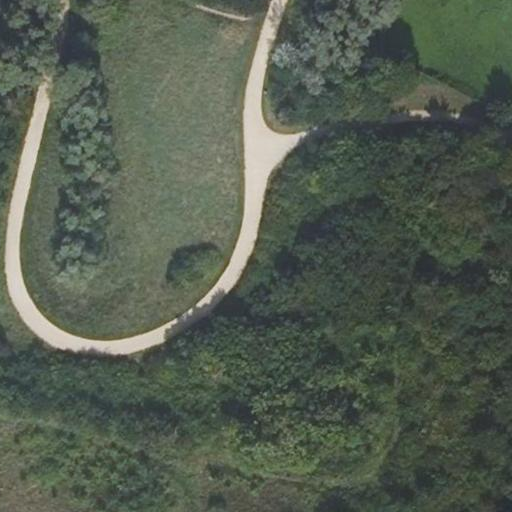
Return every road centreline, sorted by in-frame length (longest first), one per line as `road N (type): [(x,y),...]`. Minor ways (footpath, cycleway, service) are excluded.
road 1 (track): [(511,133),(474,117),(356,121),(260,161),(230,283),(195,318),(146,341),(87,347),(20,299),(12,240),(72,0)]
road 2 (track): [(286,0),(258,89),(260,161)]
